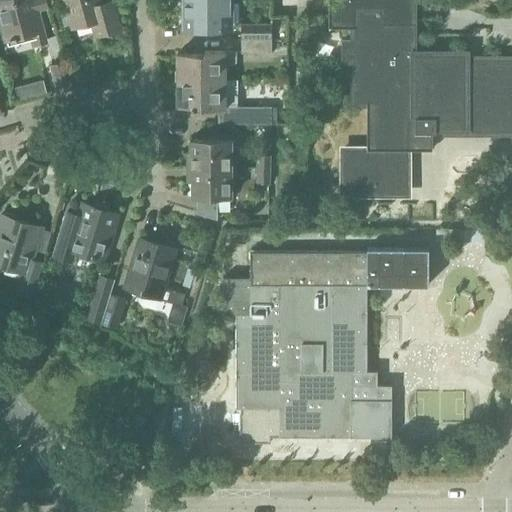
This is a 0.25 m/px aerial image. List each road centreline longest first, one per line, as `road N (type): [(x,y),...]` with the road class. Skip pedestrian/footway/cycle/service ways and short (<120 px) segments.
road 1 (residential): [(72,510),(415,507)]
road 2 (residential): [(148,87),(49,105),(35,121),(41,146),(65,167),(115,188),(155,187)]
road 3 (tertiary): [(72,510),(56,458),(0,393)]
